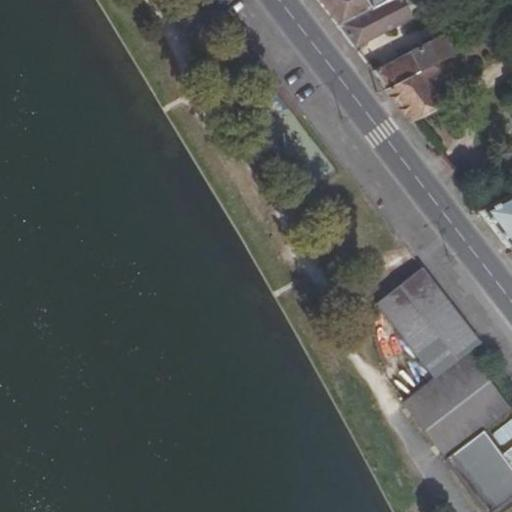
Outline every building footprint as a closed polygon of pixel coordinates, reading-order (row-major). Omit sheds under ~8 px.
[(318,0),(339,28),(392,0),(318,0)] [(398,0),(392,0),(339,28),(349,41),(354,47),(409,19),(398,0)] [(381,83),(387,91),(435,66),(452,57),(440,36),(497,7),(492,0),(455,0),(440,18),(427,25),(435,39),(372,71),(381,83)] [(435,66),(387,91),(409,120),(439,103),(429,88),(442,80),(435,66)] [(511,193),(478,211),(508,249),(511,245),(511,193)] [(376,303),(433,379),(466,354),(479,344),(421,269),(376,303)] [(433,379),(402,403),(484,511),(490,511),(511,495),(511,398),(509,395),(511,392),(511,388),(496,368),(490,373),(486,376),(466,354),(433,379)]
